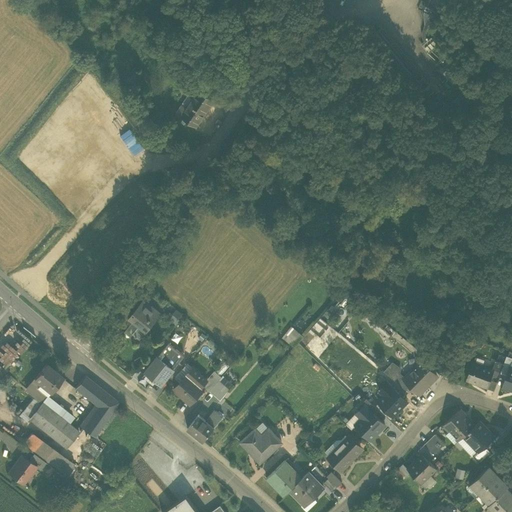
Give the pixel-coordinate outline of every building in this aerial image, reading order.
[(428,0),(424,10),(425,23),(428,25),(437,17),(444,0),(428,0)] [(376,25),(374,26),(376,34),(418,82),(421,83),(424,80),(424,76),(383,29),(376,25)] [(432,45),(428,49),(443,67),(451,60),(436,42),(432,45)] [(229,81),(238,87),(251,68),(242,62),(229,81)] [(456,67),(446,74),(458,88),(462,84),(467,81),(456,67)] [(184,92),(188,94),(194,86),(190,83),(184,92)] [(215,100),(194,86),(188,94),(193,98),(186,107),(182,104),(176,113),(196,126),(215,100)] [(429,86),(421,92),(433,107),(441,100),(429,86)] [(133,333),(140,339),(146,332),(149,328),(160,314),(143,300),(130,316),(140,324),(138,326),(133,333)] [(366,317),(392,338),(396,332),(371,311),(366,317)] [(165,318),(175,326),(179,320),(170,312),(165,318)] [(138,326),(140,324),(130,316),(129,318),(133,321),(138,326)] [(138,326),(133,321),(124,332),(130,337),(133,333),(138,326)] [(289,338),(295,344),(303,334),(297,329),(289,338)] [(116,336),(111,332),(106,340),(111,343),(116,336)] [(13,334),(0,348),(15,361),(32,342),(24,335),(19,340),(13,334)] [(184,356),(168,343),(158,356),(173,369),(179,362),(184,356)] [(173,369),(158,356),(145,372),(161,384),(168,376),(173,369)] [(511,357),(506,356),(504,363),(495,360),(492,369),(493,369),(491,376),(498,378),(501,372),(507,374),(509,367),(510,367),(511,361),(511,357)] [(411,384),(420,393),(437,376),(427,366),(426,367),(420,361),(403,378),(410,385),(411,384)] [(173,369),(168,376),(172,380),(183,366),(179,362),(173,369)] [(188,373),(193,367),(188,362),(175,377),(180,382),(188,373)] [(478,383),(487,387),(491,376),(493,369),(492,369),(473,362),(467,379),(478,383)] [(49,393),(49,394),(62,377),(55,371),(46,363),(34,378),(40,383),(39,385),(49,393)] [(406,390),(410,385),(403,378),(390,364),(384,371),(388,375),(400,385),(406,390)] [(193,367),(188,373),(180,382),(174,389),(190,404),(204,388),(202,385),(207,379),(193,367)] [(511,367),(510,367),(509,367),(507,374),(502,386),(511,389),(511,388),(511,367)] [(228,390),(218,381),(222,377),(214,370),(207,379),(202,385),(204,388),(209,392),(219,400),(228,390)] [(94,403),(98,406),(107,392),(85,375),(75,387),(94,403)] [(384,379),(386,382),(387,382),(396,390),(400,385),(388,375),(384,379)] [(498,378),(491,376),(487,387),(494,390),(498,378)] [(40,383),(34,378),(25,390),(33,397),(41,403),(45,398),(48,395),(49,393),(39,385),(40,383)] [(378,401),(393,415),(407,401),(396,390),(387,382),(386,382),(379,390),(384,395),(378,401)] [(98,406),(88,419),(82,427),(83,428),(95,436),(119,401),(111,396),(107,392),(98,406)] [(73,415),(48,395),(45,398),(71,418),(73,415)] [(41,403),(33,397),(19,415),(27,421),(30,416),(41,403)] [(45,398),(41,403),(67,423),(71,418),(45,398)] [(365,405),(373,413),(378,409),(366,398),(362,403),(364,405),(365,405)] [(79,433),(67,423),(41,403),(30,416),(67,446),(77,432),(79,433)] [(98,406),(94,403),(79,425),(82,427),(98,406)] [(356,425),(371,439),(385,424),(373,413),(365,405),(364,405),(357,413),(362,418),(356,425)] [(461,438),(464,436),(475,425),(460,409),(443,424),(450,431),(452,429),(461,438)] [(209,423),(214,427),(223,416),(216,410),(211,416),(209,423)] [(187,429),(203,441),(204,440),(214,427),(209,423),(198,414),(187,429)] [(479,421),(475,425),(464,436),(470,442),(470,441),(479,451),(482,448),(494,437),(479,421)] [(268,428),(261,435),(274,449),(281,442),(268,428)] [(241,442),(253,454),(255,452),(263,460),(274,449),(261,435),(255,429),(241,442)] [(23,443),(67,475),(75,464),(31,433),(23,443)] [(435,435),(424,445),(418,450),(422,454),(427,459),(433,454),(444,444),(435,435)] [(329,456),(342,469),(349,461),(348,460),(360,447),(349,436),(329,456)] [(473,457),(477,462),(487,453),(482,448),(479,451),(473,457)] [(260,462),(263,460),(255,452),(253,454),(260,462)] [(35,466),(40,470),(46,462),(34,453),(28,460),(35,465),(35,466)] [(407,468),(422,483),(436,469),(427,459),(422,454),(407,468)] [(10,473),(23,482),(35,466),(35,465),(28,460),(23,455),(10,473)] [(284,496),(290,489),(302,477),(285,460),(266,478),(284,496)] [(479,494),(498,476),(488,466),(470,484),(470,485),(472,483),(481,492),(479,494)] [(324,483),(332,491),(337,486),(342,482),(332,471),(327,476),(329,478),(324,483)] [(308,472),(302,477),(290,489),(304,504),(311,497),(312,499),(322,489),(315,481),(316,480),(308,472)] [(487,505),(488,506),(508,486),(498,476),(479,494),(480,495),(482,493),(490,502),(489,504),(487,505)] [(501,511),(511,501),(511,493),(507,488),(508,487),(508,486),(488,506),(490,505),(496,511),(501,511)] [(198,511),(186,495),(162,511),(198,511)] [(511,511),(511,501),(501,511),(511,511)]
